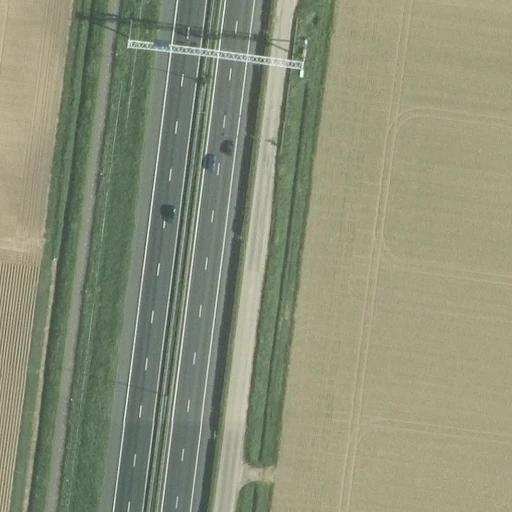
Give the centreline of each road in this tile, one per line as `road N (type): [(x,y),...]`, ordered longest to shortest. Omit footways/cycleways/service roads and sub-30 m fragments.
road 1 (motorway): [(196,0),(132,511)]
road 2 (motorway): [(177,511),(241,0)]
road 3 (unclassified): [(226,511),(290,0)]
